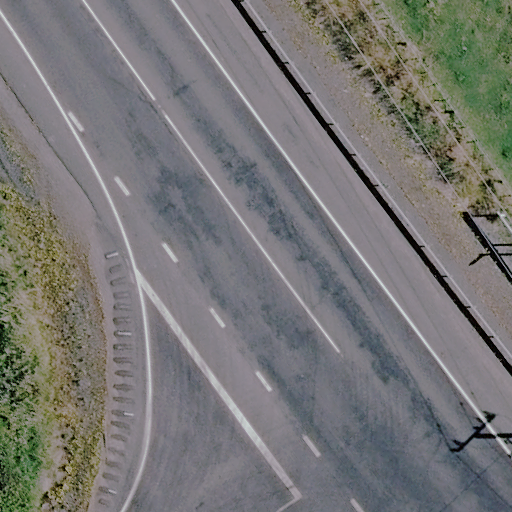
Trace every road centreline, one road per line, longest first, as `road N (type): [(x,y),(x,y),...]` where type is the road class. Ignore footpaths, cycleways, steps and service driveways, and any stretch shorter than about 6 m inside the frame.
road 1 (primary): [(90,0),(393,408)]
road 2 (unclassified): [(259,511),(393,408)]
road 3 (primary): [(393,408),(470,511)]
